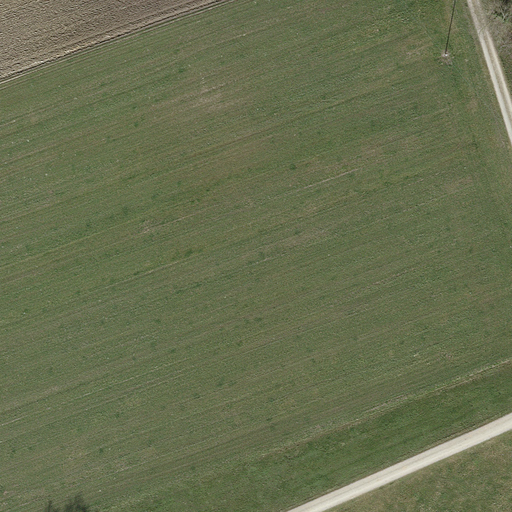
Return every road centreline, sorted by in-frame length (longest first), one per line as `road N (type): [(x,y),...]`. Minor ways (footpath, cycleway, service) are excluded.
road 1 (track): [(306,511),(511,421)]
road 2 (track): [(511,121),(475,0)]
